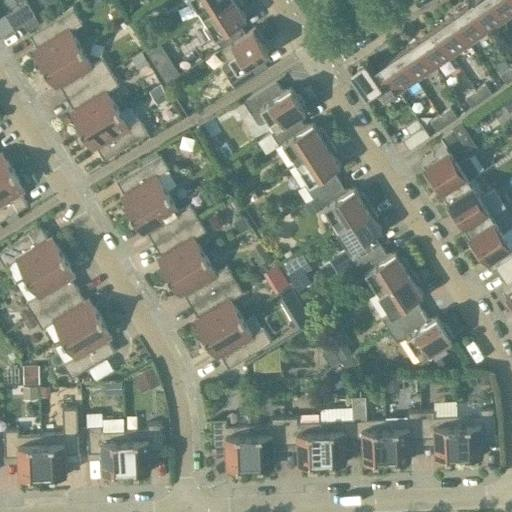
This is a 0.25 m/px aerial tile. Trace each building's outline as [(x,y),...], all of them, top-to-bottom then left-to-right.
[(6,13),(14,28),(21,24),(36,15),(28,0),(6,13)] [(193,0),(203,14),(225,0),(193,0)] [(247,16),(236,0),(225,0),(203,14),(208,22),(205,25),(205,28),(211,38),(215,35),(222,47),(246,32),(239,21),(247,16)] [(505,20),(491,0),(473,0),(468,3),(488,32),(505,20)] [(511,15),(511,0),(491,0),(505,20),(511,15)] [(468,3),(451,15),(471,43),(488,32),(468,3)] [(33,48),(45,67),(81,46),(71,28),(82,21),(74,7),(30,33),(37,46),(33,48)] [(29,30),(41,24),(36,15),(21,24),(25,22),(29,30)] [(471,43),(451,15),(434,26),(454,55),(471,43)] [(454,55),(434,26),(417,38),(436,67),(454,55)] [(253,27),(246,32),(222,47),(223,48),(224,47),(230,57),(222,62),(222,66),(228,75),(235,87),(268,67),(261,55),(268,50),(253,27)] [(436,67),(417,38),(400,50),(419,78),(436,67)] [(56,86),(60,84),(67,96),(111,70),(103,56),(92,63),(81,46),(45,67),(56,86)] [(419,78),(400,50),(381,63),(400,91),(419,78)] [(373,86),(384,102),(400,91),(381,63),(374,67),(367,58),(351,69),(366,91),(373,86)] [(500,73),(507,83),(511,79),(511,67),(511,66),(500,73)] [(119,83),(111,70),(67,96),(74,108),(70,110),(82,129),(118,107),(108,90),(119,83)] [(258,121),(262,122),(269,118),(275,128),(274,129),(275,130),(298,114),(306,109),(291,86),(283,91),(276,80),(244,100),(252,113),(253,112),(258,121)] [(492,93),(486,83),(477,89),(483,99),(492,93)] [(465,97),(472,107),(483,99),(477,89),(465,97)] [(119,109),(118,107),(82,129),(93,148),(97,146),(105,158),(148,132),(132,104),(119,109)] [(451,106),(442,112),(449,122),(458,117),(451,106)] [(430,120),(437,130),(449,122),(442,112),(430,120)] [(305,126),(298,114),(275,130),(282,142),(283,141),(296,161),(327,142),(313,121),(305,126)] [(410,150),(430,135),(423,125),(417,115),(404,124),(410,134),(402,139),(410,150)] [(423,172),(429,180),(468,155),(452,128),(442,135),(446,143),(423,159),(429,168),(423,172)] [(340,163),(327,142),(296,161),(309,182),(308,182),(316,194),(340,179),(332,168),(340,163)] [(0,177),(13,170),(2,151),(0,151),(0,177)] [(161,154),(117,180),(125,192),(120,195),(132,214),(168,192),(158,174),(169,168),(161,154)] [(445,194),(469,179),(480,172),(470,154),(468,155),(429,180),(434,189),(440,185),(445,194)] [(0,220),(28,204),(21,191),(25,189),(13,170),(0,177),(0,220)] [(316,194),(324,206),(325,206),(338,226),(368,207),(354,185),(347,190),(340,179),(316,194)] [(446,207),(451,215),(481,196),(469,179),(445,194),(451,203),(446,207)] [(179,210),(168,192),(132,214),(143,233),(147,230),(154,242),(198,216),(190,203),(179,210)] [(462,220),(468,229),(492,214),(481,196),(451,215),(456,224),(462,220)] [(350,247),(357,259),(381,244),(374,233),(382,228),(368,207),(338,226),(351,246),(350,247)] [(473,250),(503,231),(492,214),(468,229),(473,239),(468,242),(473,250)] [(161,254),(157,256),(169,276),(205,254),(195,236),(206,230),(198,216),(154,242),(161,254)] [(0,249),(0,256),(5,265),(17,258),(27,276),(64,254),(52,235),(48,238),(41,225),(0,249)] [(493,263),(500,273),(511,265),(511,245),(503,231),(473,250),(479,259),(484,255),(490,265),(493,263)] [(366,270),(379,291),(409,271),(396,250),(388,255),(381,244),(357,259),(365,271),(366,270)] [(38,294),(26,300),(34,314),(78,288),(71,276),(75,273),(64,254),(27,276),(38,294)] [(169,276),(180,295),(184,292),(191,304),(235,278),(227,265),(216,271),(205,254),(169,276)] [(510,295),(504,299),(509,307),(511,305),(511,265),(500,273),(506,284),(503,285),(510,295)] [(392,311),(382,317),(390,329),(422,309),(415,297),(423,293),(409,271),(379,291),(392,311)] [(243,291),(235,278),(191,304),(198,316),(194,318),(206,338),(242,316),(232,298),(243,291)] [(34,314),(42,327),(54,320),(64,338),(101,316),(89,297),(85,300),(78,288),(34,314)] [(452,338),(437,315),(429,320),(422,309),(390,329),(397,341),(400,340),(414,362),(421,357),(422,358),(452,338)] [(72,376),(115,350),(108,338),(112,335),(101,316),(64,338),(74,356),(63,362),(72,376)] [(253,333),(242,316),(206,338),(217,357),(221,354),(228,367),(272,341),(264,327),(253,333)] [(281,352),(255,352),(255,368),(281,368),(281,352)] [(133,376),(142,392),(163,381),(154,365),(133,376)] [(375,461),(375,458),(387,458),(385,417),(362,418),(362,397),(353,398),(353,418),(354,439),(363,439),(364,462),(375,461)] [(479,407),(480,413),(457,414),(459,455),(472,454),(472,457),(483,456),(482,434),(495,433),(494,406),(479,407)] [(63,432),(41,433),(43,474),(56,473),(56,476),(67,475),(66,453),(79,452),(78,425),(77,407),(62,408),(63,432)] [(411,459),(410,437),(422,436),(421,409),(408,410),(408,416),(385,417),(387,458),(400,457),(400,460),(411,459)] [(447,458),(446,455),(459,455),(457,414),(435,415),(435,409),(421,409),(422,436),(435,436),(436,458),(447,458)] [(298,415),(284,416),(286,443),(298,442),(299,464),(310,464),(310,461),(322,461),(321,420),(298,421),(298,415)] [(271,422),(249,423),(251,464),(263,463),(263,466),(274,466),(273,443),(286,443),(284,416),(271,416),(271,422)] [(238,467),(238,465),(251,464),(249,423),(226,424),(226,418),(212,419),(213,446),(226,445),(227,468),(238,467)] [(353,418),(321,420),(322,461),(335,460),(335,463),(346,462),(345,440),(354,439),(353,418)] [(147,428),(125,429),(127,470),(139,469),(139,472),(150,471),(149,449),(163,448),(161,421),(147,422),(147,428)] [(114,470),(127,470),(125,429),(102,430),(102,424),(87,425),(89,452),(102,451),(103,474),(114,473),(114,470)] [(30,477),(30,474),(43,474),(41,433),(19,434),(18,428),(4,429),(5,455),(18,455),(19,477),(30,477)]
